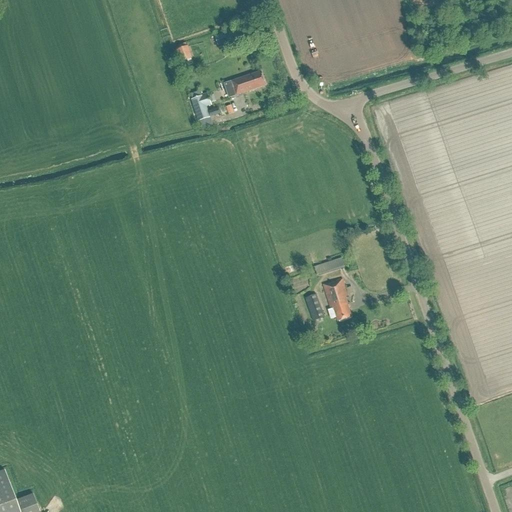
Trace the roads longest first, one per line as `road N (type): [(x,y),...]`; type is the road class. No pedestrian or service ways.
road 1 (tertiary): [(495,511),(369,147),(345,116)]
road 2 (unclassified): [(345,116),(368,96),(511,53)]
road 3 (tertiary): [(345,116),(303,88),(267,0)]
